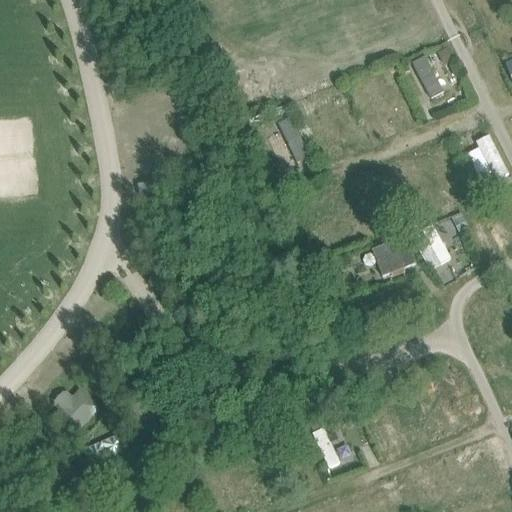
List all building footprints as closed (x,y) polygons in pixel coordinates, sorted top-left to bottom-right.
[(364,64),(391,53),(375,13),(348,23),(364,64)] [(439,21),(421,29),(417,18),(393,28),(404,53),(445,36),(439,21)] [(56,51),(68,48),(64,29),(52,32),(56,51)] [(245,60),(259,104),(302,90),(287,46),(245,60)] [(413,64),(432,102),(444,96),(425,59),(413,64)] [(297,72),(305,92),(328,82),(320,62),(297,72)] [(369,128),(394,117),(378,79),(353,90),(369,128)] [(129,99),(144,179),(194,170),(179,89),(129,99)] [(331,135),(339,132),(330,106),(305,115),(318,155),(336,149),(331,135)] [(293,147),(303,167),(313,162),(287,110),(277,115),(282,124),(276,127),(288,150),(293,147)] [(493,171),(498,181),(510,175),(491,134),(478,140),(481,146),(469,152),(481,177),(493,171)] [(64,172),(89,165),(84,148),(59,156),(64,172)] [(439,170),(450,204),(473,197),(462,163),(439,170)] [(92,168),(51,185),(59,205),(100,189),(92,168)] [(426,175),(403,183),(410,205),(434,197),(426,175)] [(386,178),(362,187),(378,227),(401,218),(386,178)] [(160,183),(139,186),(141,200),(163,196),(160,183)] [(494,209),(476,214),(486,254),(505,249),(494,209)] [(318,253),(361,237),(351,212),(309,229),(318,253)] [(462,215),(452,219),(459,234),(469,230),(462,215)] [(414,235),(433,270),(451,260),(432,226),(414,235)] [(374,247),(385,278),(418,267),(407,236),(374,247)] [(511,331),(511,302),(505,287),(492,293),(493,296),(482,301),(498,337),(509,333),(511,331)] [(511,407),(511,368),(504,351),(489,358),(511,407)] [(462,415),(474,411),(463,378),(452,382),(462,415)] [(427,402),(437,431),(455,425),(445,396),(427,402)] [(387,459),(403,452),(399,444),(407,440),(394,411),(370,422),(387,459)] [(463,430),(482,421),(478,411),(458,419),(463,430)] [(356,417),(346,421),(349,427),(359,423),(356,417)] [(321,427),(319,423),(318,420),(310,423),(311,425),(313,431),(321,427)] [(330,476),(341,471),(324,433),(313,438),(330,476)] [(496,452),(468,462),(478,489),(506,479),(496,452)] [(431,506),(458,496),(444,457),(416,467),(431,506)] [(269,470),(273,487),(285,485),(282,467),(269,470)] [(411,511),(399,478),(384,484),(394,511),(411,511)] [(454,482),(458,496),(469,492),(464,479),(454,482)] [(498,511),(495,501),(456,511),(498,511)]
